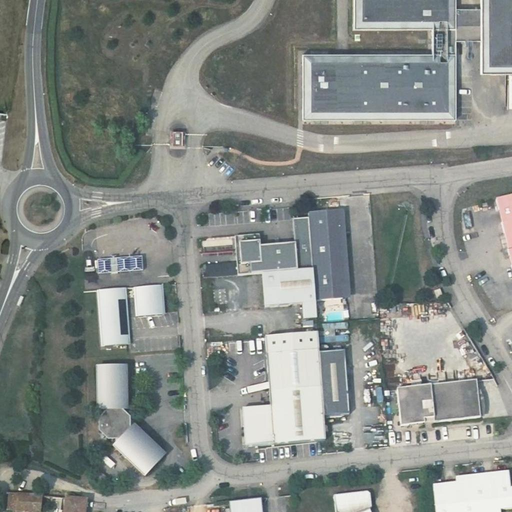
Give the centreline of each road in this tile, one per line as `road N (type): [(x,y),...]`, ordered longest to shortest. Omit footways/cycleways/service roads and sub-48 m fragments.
road 1 (unclassified): [(215,470),(237,476),(511,448)]
road 2 (unclassified): [(179,202),(200,447),(215,470)]
road 3 (unclassified): [(437,175),(179,202)]
road 4 (unclassified): [(437,175),(450,271),(511,379)]
road 5 (unclassified): [(94,503),(199,492),(215,470)]
road 6 (secondary): [(37,0),(34,122)]
road 7 (unknown): [(360,463),(365,343)]
